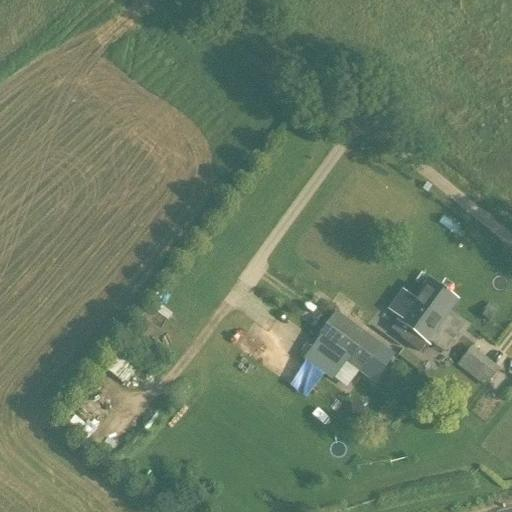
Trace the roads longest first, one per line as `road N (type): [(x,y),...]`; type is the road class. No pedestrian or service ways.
road 1 (track): [(230,0),(511,240)]
road 2 (unknown): [(383,136),(238,272)]
